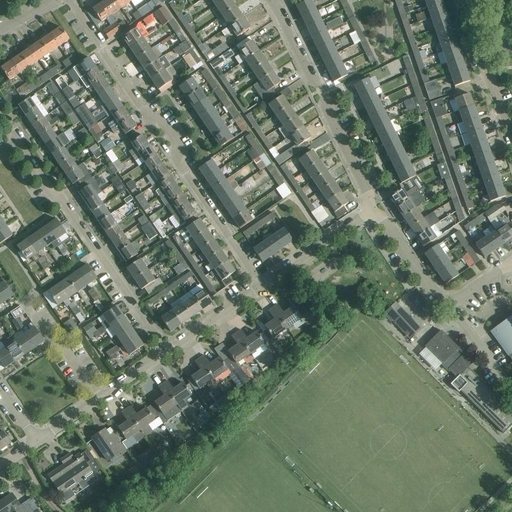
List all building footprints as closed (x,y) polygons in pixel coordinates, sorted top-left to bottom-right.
[(111,15),(120,8),(114,0),(106,0),(102,3),(111,15)] [(129,0),(114,0),(120,8),(131,2),(129,0)] [(236,7),(231,0),(222,0),(215,5),(222,16),(236,7)] [(308,0),(296,6),(301,17),(315,10),(310,0),(308,0)] [(349,7),(345,0),(339,0),(344,9),(349,7)] [(147,4),(151,11),(156,7),(152,1),(147,4)] [(418,22),(431,18),(446,13),(442,1),(427,6),(419,9),(420,14),(415,15),(418,22)] [(405,14),(403,8),(401,2),(396,4),(400,16),(405,14)] [(92,10),(86,14),(95,26),(100,23),(105,19),(110,16),(102,3),(92,10)] [(177,16),(181,13),(174,3),(170,5),(177,16)] [(137,11),(141,17),(151,11),(147,4),(137,11)] [(163,26),(172,19),(164,6),(154,13),(163,26)] [(413,11),(411,6),(403,8),(405,14),(413,11)] [(236,7),(222,16),(229,26),(243,17),(236,7)] [(344,9),(349,20),(354,18),(349,7),(344,9)] [(301,17),(307,28),(321,21),(315,10),(301,17)] [(136,21),(141,17),(137,11),(132,14),(136,21)] [(184,26),(188,24),(181,13),(177,16),(184,26)] [(431,18),(435,29),(449,24),(446,13),(431,18)] [(405,14),(400,16),(404,27),(409,25),(405,14)] [(250,28),(243,17),(229,26),(222,32),(225,37),(233,31),(237,37),(250,28)] [(326,26),(324,27),(326,32),(343,24),(340,17),(325,24),(326,26)] [(354,18),(349,20),(355,31),(360,29),(354,18)] [(172,19),(168,22),(173,28),(175,32),(179,30),(172,19)] [(123,21),(118,24),(122,30),(127,27),(123,21)] [(324,27),(321,21),(307,28),(312,38),(326,32),(324,27)] [(115,23),(103,32),(108,40),(120,31),(115,23)] [(191,37),(195,34),(188,24),(184,26),(191,37)] [(449,24),(435,29),(439,40),(453,35),(449,24)] [(409,25),(404,27),(408,38),(413,37),(409,25)] [(51,34),(59,46),(69,39),(61,27),(51,34)] [(130,48),(143,39),(136,28),(122,37),(130,48)] [(365,40),(360,29),(355,31),(360,42),(365,40)] [(179,30),(175,32),(180,39),(182,43),(186,40),(179,30)] [(312,38),(317,49),(331,43),(326,32),(312,38)] [(49,53),(59,46),(51,34),(41,41),(49,53)] [(195,34),(191,37),(198,48),(202,45),(202,44),(206,42),(202,35),(197,37),(195,34)] [(439,40),(443,52),(457,47),(453,35),(439,40)] [(413,37),(408,38),(412,50),(417,48),(413,37)] [(143,39),(130,48),(137,58),(150,49),(143,39)] [(194,51),(186,40),(182,43),(183,43),(178,46),(186,56),(194,51)] [(360,42),(365,53),(370,50),(365,40),(360,42)] [(31,47),(39,60),(49,53),(41,41),(31,47)] [(245,60),(259,51),(251,41),(238,50),(241,53),(235,57),(239,64),(245,60)] [(224,42),(208,53),(204,56),(208,62),(220,53),(228,48),(224,42)] [(337,53),(331,43),(317,49),(323,60),(337,53)] [(204,56),(208,53),(202,45),(198,48),(204,56)] [(29,67),(39,60),(31,47),(21,54),(29,67)] [(457,47),(443,52),(447,63),(461,58),(457,47)] [(417,48),(412,50),(416,61),(421,59),(419,55),(417,48)] [(150,49),(137,58),(144,69),(157,60),(150,49)] [(376,61),(370,50),(365,53),(371,64),(376,61)] [(194,51),(186,56),(185,57),(192,67),(201,61),(194,51)] [(259,51),(245,60),(253,71),(266,62),(259,51)] [(337,53),(323,60),(328,71),(342,64),(337,53)] [(21,54),(11,61),(19,73),(29,67),(21,54)] [(67,59),(71,64),(76,61),(72,55),(67,59)] [(213,69),(217,66),(225,61),(222,55),(209,64),(213,69)] [(144,69),(151,79),(164,70),(171,66),(164,56),(157,60),(144,69)] [(73,68),(79,78),(96,67),(89,57),(78,65),(73,68)] [(447,63),(450,75),(465,70),(461,58),(447,63)] [(66,68),(71,64),(67,59),(62,62),(66,68)] [(403,60),(407,73),(413,71),(409,59),(403,60)] [(421,59),(416,61),(420,73),(425,71),(421,59)] [(9,80),(19,73),(11,61),(1,68),(9,80)] [(266,62),(253,71),(260,81),(273,72),(266,62)] [(347,75),(342,64),(328,71),(333,82),(347,75)] [(48,72),(52,78),(61,71),(57,65),(48,72)] [(219,78),(223,75),(217,66),(213,69),(219,78)] [(79,78),(86,88),(102,77),(96,67),(79,78)] [(208,82),(213,79),(206,69),(201,72),(208,82)] [(164,70),(151,79),(158,90),(159,90),(161,93),(177,82),(175,79),(172,81),(164,70)] [(469,81),(465,70),(450,75),(454,86),(469,81)] [(417,83),(413,71),(407,73),(412,85),(417,83)] [(425,71),(420,73),(424,84),(429,82),(425,71)] [(38,79),(42,85),(52,78),(48,72),(38,79)] [(280,83),(273,72),(260,81),(266,90),(257,96),(261,102),(270,96),(267,92),(280,83)] [(230,86),(223,75),(219,78),(226,89),(230,86)] [(62,90),(68,86),(61,76),(55,80),(62,90)] [(102,77),(86,88),(87,88),(90,92),(95,89),(98,94),(109,87),(102,77)] [(179,87),(186,97),(199,88),(192,78),(179,87)] [(359,96),(373,89),(368,78),(354,85),(359,96)] [(42,85),(38,79),(28,85),(32,91),(42,85)] [(215,92),(219,89),(213,79),(208,82),(215,92)] [(429,82),(424,84),(429,100),(442,95),(436,80),(429,82)] [(50,93),(53,97),(60,92),(52,81),(46,86),(51,93),(50,93)] [(32,91),(28,85),(28,86),(26,83),(16,90),(21,98),(32,91)] [(421,94),(417,83),(412,85),(415,96),(421,94)] [(233,99),(237,96),(242,93),(238,86),(233,90),(230,86),(226,89),(233,99)] [(98,94),(105,104),(116,97),(109,87),(98,94)] [(206,98),(199,88),(186,97),(193,107),(206,98)] [(219,89),(215,92),(221,102),(226,99),(219,89)] [(359,96),(364,107),(378,100),(373,89),(359,96)] [(60,92),(53,97),(56,101),(59,106),(66,102),(62,96),(60,92)] [(17,104),(25,115),(41,104),(34,94),(30,97),(29,95),(17,104)] [(415,109),(419,107),(425,105),(421,94),(415,96),(416,97),(403,101),(408,111),(413,110),(415,109)] [(460,97),(455,99),(459,111),(474,106),(469,94),(460,97)] [(75,109),(81,105),(75,96),(68,100),(75,109)] [(247,111),(237,96),(233,99),(243,114),(247,111)] [(268,105),(275,116),(289,106),(282,96),(268,105)] [(105,104),(111,114),(122,106),(116,97),(105,104)] [(193,107),(200,117),(212,108),(206,98),(193,107)] [(226,99),(221,102),(228,112),(233,109),(226,99)] [(433,111),(444,107),(441,99),(430,103),(433,111)] [(384,111),(378,100),(364,107),(370,118),(384,111)] [(66,102),(59,106),(64,112),(67,116),(73,112),(70,108),(66,102)] [(48,113),(41,104),(25,115),(32,124),(43,116),(48,113)] [(81,105),(75,109),(82,120),(91,114),(84,104),(81,106),(81,105)] [(424,120),(429,118),(425,105),(419,107),(421,113),(422,117),(418,118),(419,121),(424,120)] [(122,106),(111,114),(115,119),(107,124),(111,129),(129,116),(122,106)] [(296,117),(289,106),(275,116),(282,126),(296,117)] [(474,106),(459,111),(463,121),(477,116),(474,106)] [(415,109),(413,110),(415,116),(421,113),(419,107),(415,109)] [(435,118),(441,117),(447,115),(444,107),(433,111),(435,118)] [(200,117),(206,127),(219,118),(212,108),(200,117)] [(233,109),(228,112),(233,119),(235,122),(240,118),(233,109)] [(389,122),(384,111),(370,118),(375,129),(389,122)] [(79,122),(73,112),(67,116),(73,126),(79,122)] [(254,130),(259,127),(249,113),(245,116),(254,130)] [(91,114),(82,120),(89,130),(98,124),(91,114)] [(50,127),(43,116),(32,124),(39,135),(50,127)] [(129,116),(111,129),(118,124),(125,134),(136,127),(129,116)] [(481,128),(477,116),(463,121),(466,133),(481,128)] [(303,127),(296,117),(282,126),(289,136),(303,127)] [(439,130),(445,128),(441,117),(435,118),(439,130)] [(206,127),(213,137),(226,128),(219,118),(206,127)] [(240,118),(235,122),(242,132),(247,128),(240,118)] [(433,129),(429,118),(424,120),(427,131),(433,129)] [(375,129),(380,139),(394,133),(389,122),(375,129)] [(39,135),(46,145),(57,137),(50,127),(39,135)] [(254,130),(261,140),(266,138),(259,127),(254,130)] [(289,136),(284,140),(287,144),(292,141),(295,145),(297,147),(299,150),(302,148),(304,147),(307,145),(305,141),(311,138),(303,127),(289,136)] [(445,128),(439,130),(443,141),(449,139),(455,137),(453,131),(450,132),(448,127),(445,128)] [(92,128),(89,130),(95,139),(101,135),(99,133),(99,132),(96,134),(92,128)] [(226,128),(213,137),(220,147),(233,138),(226,128)] [(466,133),(470,144),(485,139),(481,128),(466,133)] [(437,140),(433,129),(427,131),(431,142),(437,140)] [(400,143),(400,144),(406,141),(401,130),(394,133),(380,139),(386,150),(400,143)] [(252,148),(257,144),(250,134),(245,137),(252,148)] [(129,152),(132,156),(148,145),(142,135),(134,140),(130,143),(134,148),(129,152)] [(46,145),(52,154),(63,147),(57,137),(46,145)] [(109,137),(100,144),(106,152),(115,146),(109,137)] [(273,148),(266,138),(261,140),(269,151),(273,148)] [(449,139),(443,141),(447,152),(453,150),(449,139)] [(470,144),(474,156),(489,151),(485,139),(470,144)] [(431,142),(435,152),(440,151),(437,140),(431,142)] [(400,143),(386,150),(391,161),(405,154),(400,144),(400,143)] [(259,157),(264,154),(257,144),(252,148),(253,149),(259,157)] [(140,157),(144,162),(155,154),(148,145),(132,156),(135,161),(140,157)] [(70,157),(63,147),(52,154),(59,165),(70,157)] [(253,149),(247,152),(253,161),(259,157),(253,149)] [(111,150),(106,153),(109,159),(114,156),(111,150)] [(298,160),(305,170),(319,161),(312,150),(298,160)] [(453,150),(447,152),(451,164),(457,162),(453,150)] [(288,151),(275,160),(279,165),(291,157),(288,151)] [(440,151),(435,152),(438,162),(444,160),(440,151)] [(493,162),(489,151),(474,156),(478,167),(493,162)] [(155,154),(144,162),(151,172),(162,165),(155,154)] [(261,161),(266,167),(271,164),(264,154),(259,157),(261,161)] [(405,154),(391,161),(396,172),(410,165),(405,154)] [(77,167),(70,157),(59,165),(66,174),(77,167)] [(115,168),(121,164),(118,160),(112,164),(115,168)] [(206,179),(219,170),(224,167),(221,163),(216,166),(212,160),(199,169),(206,179)] [(319,161),(305,170),(313,181),(326,171),(319,161)] [(444,162),(437,165),(442,180),(444,179),(450,177),(444,162)] [(457,162),(451,164),(455,176),(461,174),(466,172),(463,164),(458,166),(457,162)] [(478,167),(482,179),(497,173),(493,162),(478,167)] [(77,167),(66,174),(73,184),(75,183),(77,187),(92,178),(82,164),(77,167)] [(112,164),(106,168),(111,176),(115,173),(117,172),(115,168),(112,164)] [(121,164),(115,168),(117,172),(117,173),(124,168),(121,164)] [(271,164),(266,167),(261,170),(268,180),(272,177),(277,174),(271,164)] [(151,172),(157,182),(169,174),(162,165),(151,172)] [(410,165),(396,172),(401,183),(404,181),(414,177),(416,176),(410,165)] [(290,181),(294,179),(286,168),(282,171),(290,181)] [(225,180),(219,170),(206,179),(213,189),(225,180)] [(334,182),(326,171),(313,181),(320,191),(334,182)] [(501,185),(497,173),(482,179),(486,190),(501,185)] [(155,192),(158,196),(175,184),(169,174),(157,182),(161,188),(155,192)] [(279,187),(284,183),(277,174),(272,177),(279,187)] [(461,174),(455,176),(459,187),(465,185),(461,174)] [(213,189),(219,199),(238,186),(231,176),(225,180),(213,189)] [(444,179),(448,190),(453,188),(450,177),(444,179)] [(82,198),(85,203),(101,192),(92,178),(77,187),(80,191),(78,192),(78,193),(76,194),(80,200),(82,198)] [(297,192),(301,189),(294,179),(290,181),(297,192)] [(320,191),(327,202),(341,192),(334,182),(320,191)] [(291,194),(284,183),(279,187),(276,189),(283,199),(291,194)] [(175,184),(158,196),(165,205),(182,194),(175,184)] [(465,185),(459,187),(463,198),(469,196),(465,185)] [(505,196),(501,185),(486,190),(490,201),(505,196)] [(219,199),(226,209),(239,200),(232,190),(238,186),(219,199)] [(409,199),(410,199),(419,193),(415,186),(405,193),(402,188),(389,197),(397,208),(409,199)] [(448,190),(452,201),(457,199),(453,188),(448,190)] [(304,202),(308,200),(301,189),(297,192),(304,202)] [(124,191),(115,198),(118,202),(127,195),(124,191)] [(92,212),(92,213),(103,205),(99,200),(104,196),(101,192),(85,203),(88,206),(86,208),(90,214),(92,212)] [(348,203),(341,192),(327,202),(334,212),(334,213),(338,218),(347,212),(343,206),(348,203)] [(135,198),(141,207),(148,203),(141,193),(135,198)] [(189,204),(182,194),(165,205),(169,211),(172,215),(189,204)] [(469,196),(463,198),(467,210),(473,208),(469,196)] [(397,208),(403,217),(416,209),(426,202),(422,197),(412,203),(410,199),(409,199),(397,208)] [(135,203),(132,199),(126,204),(129,208),(135,203)] [(457,199),(452,201),(456,212),(461,210),(457,199)] [(226,209),(232,218),(245,210),(239,200),(226,209)] [(311,212),(315,210),(308,200),(304,202),(311,212)] [(494,206),(484,213),(487,217),(490,221),(506,210),(501,203),(494,206)] [(189,204),(172,215),(173,216),(169,218),(176,228),(196,214),(189,204)] [(103,205),(92,213),(99,222),(109,215),(103,205)] [(315,210),(311,212),(318,223),(328,216),(321,206),(315,210)] [(422,218),(416,209),(403,217),(410,227),(422,218)] [(245,210),(232,218),(240,229),(255,218),(252,214),(250,216),(245,210)] [(287,225),(298,218),(293,210),(282,217),(287,225)] [(461,210),(456,212),(460,222),(464,219),(461,210)] [(109,215),(99,222),(105,232),(121,221),(115,211),(109,215)] [(153,223),(159,219),(155,213),(148,217),(153,223)] [(263,219),(266,223),(275,217),(272,213),(263,219)] [(477,224),(487,217),(484,213),(474,220),(477,224)] [(429,228),(435,225),(439,222),(437,218),(427,224),(422,218),(410,227),(416,237),(429,228)] [(57,219),(46,226),(56,240),(66,233),(57,219)] [(153,229),(146,219),(139,223),(142,227),(141,227),(141,229),(145,234),(153,229)] [(186,228),(193,239),(206,229),(199,219),(186,228)] [(252,226),(255,230),(266,223),(263,219),(252,226)] [(477,224),(474,220),(464,227),(467,231),(477,224)] [(105,232),(112,242),(123,234),(116,225),(121,222),(121,221),(105,232)] [(303,221),(292,230),(297,236),(308,228),(303,221)] [(496,230),(504,243),(511,237),(511,227),(508,222),(496,230)] [(164,227),(161,223),(155,227),(160,235),(163,234),(160,229),(164,227)] [(5,225),(0,228),(0,243),(12,235),(5,225)] [(441,235),(435,225),(429,228),(416,237),(424,247),(441,235)] [(59,245),(56,240),(46,226),(36,233),(46,247),(51,244),(54,248),(57,247),(59,245)] [(255,230),(252,226),(242,233),(245,237),(255,230)] [(274,235),(282,248),(293,241),(284,228),(274,235)] [(157,235),(153,229),(145,234),(149,240),(150,240),(157,235)] [(214,240),(206,229),(193,239),(200,249),(214,240)] [(454,233),(461,243),(465,240),(459,230),(454,233)] [(486,237),(494,250),(504,243),(496,230),(486,237)] [(36,233),(26,240),(36,254),(46,247),(36,233)] [(123,234),(112,242),(119,252),(130,245),(123,234)] [(172,237),(179,248),(183,245),(176,235),(172,237)] [(282,248),(274,235),(264,242),(272,255),(282,248)] [(484,257),(494,250),(486,237),(475,244),(484,257)] [(37,260),(40,265),(46,262),(42,257),(39,258),(36,254),(26,240),(17,246),(26,260),(31,257),(34,262),(37,260)] [(172,253),(176,251),(169,240),(165,242),(172,253)] [(214,240),(200,249),(207,260),(221,250),(214,240)] [(461,243),(468,253),(472,250),(465,240),(461,243)] [(130,245),(119,252),(117,253),(121,259),(123,257),(126,262),(137,254),(134,251),(139,249),(134,242),(130,245)] [(272,255),(264,242),(254,249),(262,262),(272,255)] [(60,252),(65,248),(62,243),(59,245),(57,247),(60,252)] [(179,248),(187,258),(190,256),(183,245),(179,248)] [(431,264),(444,255),(437,245),(424,254),(431,264)] [(68,253),(65,248),(60,252),(63,256),(68,253)] [(228,261),(221,250),(207,260),(215,270),(228,261)] [(472,250),(468,253),(462,257),(468,267),(474,263),(475,263),(479,260),(472,250)] [(176,251),(172,253),(173,254),(166,258),(171,265),(177,260),(180,264),(184,261),(176,251)] [(431,264),(438,274),(451,265),(444,255),(431,264)] [(194,269),(198,266),(190,256),(187,258),(194,269)] [(127,268),(134,279),(147,270),(140,259),(127,268)] [(188,268),(184,261),(180,264),(177,266),(182,272),(188,268)] [(235,272),(228,261),(215,270),(222,281),(221,281),(225,287),(234,281),(230,275),(235,272)] [(43,270),(47,268),(49,266),(46,262),(40,265),(43,270)] [(93,288),(93,289),(100,284),(96,279),(97,278),(88,264),(78,271),(87,285),(91,290),(93,288)] [(451,265),(438,274),(445,284),(458,275),(451,265)] [(201,279),(205,277),(198,266),(194,269),(201,279)] [(53,278),(47,268),(43,270),(48,277),(50,280),(53,278)] [(78,271),(67,278),(77,292),(87,285),(78,271)] [(146,271),(133,280),(140,290),(143,289),(148,296),(163,286),(158,278),(154,282),(146,271)] [(180,279),(183,283),(193,275),(191,271),(180,279)] [(48,277),(40,282),(42,286),(50,280),(48,277)] [(216,294),(205,277),(201,279),(212,296),(216,294)] [(67,299),(77,292),(67,278),(57,285),(67,299)] [(169,286),(172,290),(183,283),(180,279),(169,286)] [(4,282),(0,284),(0,297),(3,302),(13,296),(4,282)] [(71,304),(67,299),(57,285),(48,292),(57,306),(62,302),(66,307),(68,306),(71,311),(76,307),(73,302),(71,304)] [(192,297),(201,310),(212,303),(203,289),(199,285),(189,292),(192,297)] [(172,290),(169,286),(159,293),(162,297),(172,290)] [(88,292),(91,297),(96,294),(93,289),(93,288),(91,290),(88,292)] [(100,299),(98,300),(104,309),(120,298),(116,293),(105,300),(103,297),(100,299)] [(162,297),(159,293),(149,300),(151,304),(162,297)] [(100,299),(96,294),(91,297),(95,302),(98,300),(100,299)] [(192,297),(182,304),(191,317),(201,310),(192,297)] [(410,337),(419,328),(396,303),(385,314),(391,320),(393,319),(410,337)] [(173,310),(171,311),(180,324),(191,317),(182,304),(173,310)] [(278,304),(272,308),(287,329),(301,318),(293,306),(283,313),(278,304)] [(99,330),(98,331),(99,332),(101,335),(106,331),(104,329),(109,325),(123,315),(116,306),(102,315),(106,321),(101,324),(103,327),(102,327),(99,330)] [(80,312),(76,307),(71,311),(75,316),(80,312)] [(273,338),(287,329),(272,308),(268,311),(274,319),(265,326),(267,330),(263,333),(278,354),(282,351),(273,338)] [(180,324),(171,311),(161,318),(170,331),(180,324)] [(109,325),(104,329),(106,331),(111,338),(116,335),(130,325),(123,315),(109,325)] [(508,355),(511,353),(511,352),(511,315),(491,331),(508,355)] [(21,323),(22,325),(27,322),(23,317),(19,320),(18,318),(12,321),(15,326),(21,323)] [(69,333),(77,328),(71,319),(63,324),(69,333)] [(24,328),(22,325),(21,323),(15,326),(19,331),(24,328)] [(116,335),(123,345),(137,335),(130,325),(116,335)] [(35,327),(25,334),(34,348),(44,341),(35,327)] [(241,330),(236,333),(250,354),(265,344),(262,340),(256,332),(247,338),(241,330)] [(466,352),(465,351),(460,346),(458,347),(441,330),(425,346),(442,363),(441,365),(447,371),(449,370),(457,378),(469,367),(473,362),(464,354),(466,352)] [(98,331),(93,334),(94,335),(90,338),(92,341),(101,335),(98,331)] [(250,354),(236,333),(231,336),(237,345),(228,351),(236,363),(250,354)] [(25,334),(15,341),(24,355),(34,348),(25,334)] [(143,345),(137,335),(123,345),(129,355),(143,345)] [(7,339),(4,340),(2,342),(5,347),(14,361),(24,355),(15,341),(10,344),(7,339)] [(116,346),(111,349),(114,354),(120,351),(116,346)] [(0,361),(5,368),(14,361),(5,347),(0,350),(0,361)] [(109,358),(114,354),(111,349),(106,353),(109,358)] [(238,389),(244,385),(233,369),(226,358),(222,361),(220,357),(210,364),(204,355),(199,358),(217,384),(229,376),(238,389)] [(217,384),(199,358),(195,362),(201,370),(191,377),(194,381),(190,384),(195,391),(206,384),(211,392),(219,387),(217,384)] [(234,368),(233,369),(244,385),(252,379),(243,366),(239,369),(238,369),(237,368),(236,368),(235,368),(234,368)] [(457,378),(450,384),(459,392),(460,391),(503,433),(511,425),(511,424),(511,412),(484,385),(485,384),(472,371),(468,367),(457,378)] [(167,381),(163,384),(178,406),(182,412),(196,402),(196,399),(192,392),(190,393),(183,382),(173,389),(167,381)] [(173,410),(178,406),(163,384),(158,387),(164,396),(155,402),(158,407),(153,410),(158,417),(163,414),(167,419),(169,419),(173,416),(173,414),(170,409),(172,408),(173,410)] [(131,406),(126,409),(145,437),(153,432),(148,425),(158,417),(153,410),(149,413),(146,408),(137,415),(131,406)] [(119,438),(122,442),(132,435),(137,442),(145,437),(126,409),(121,412),(127,421),(118,428),(123,435),(119,438)] [(195,419),(191,422),(195,428),(199,425),(195,419)] [(127,450),(122,442),(119,438),(113,442),(105,429),(92,438),(108,460),(119,453),(121,455),(127,450)] [(0,448),(1,450),(11,443),(3,431),(0,433),(0,448)] [(154,451),(136,464),(143,474),(161,461),(154,451)] [(163,451),(158,455),(162,459),(167,456),(163,451)] [(93,473),(85,462),(80,453),(70,460),(67,455),(60,460),(63,464),(48,475),(66,502),(75,496),(70,489),(78,484),(83,490),(98,480),(94,473),(93,473)] [(135,465),(129,470),(136,478),(142,473),(135,465)] [(21,511),(19,507),(21,506),(12,493),(0,501),(0,511),(21,511)]
